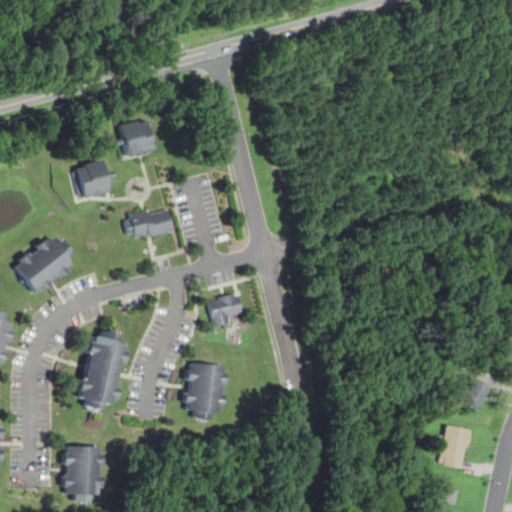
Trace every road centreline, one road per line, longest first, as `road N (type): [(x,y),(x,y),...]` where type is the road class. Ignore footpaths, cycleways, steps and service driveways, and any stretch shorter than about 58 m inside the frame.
road 1 (tertiary): [(0,106),(406,0)]
road 2 (residential): [(264,253),(103,293),(56,320),(34,367),(33,487)]
road 3 (residential): [(209,52),(301,388)]
road 4 (residential): [(180,274),(180,304),(151,380),(147,419)]
